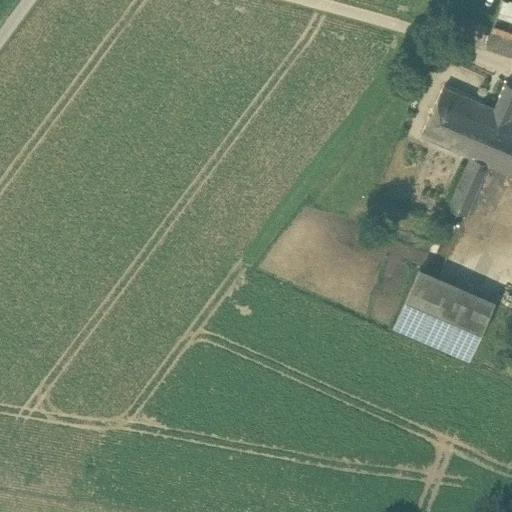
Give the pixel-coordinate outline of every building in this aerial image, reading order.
[(511,0),(501,0),(491,33),(511,40),(511,0)] [(511,40),(491,33),(486,46),(511,55),(511,40)] [(471,156),(448,207),(466,216),(489,164),(511,174),(511,83),(506,81),(495,108),(493,107),(471,156)] [(444,85),(422,134),(471,156),(493,107),(444,85)] [(493,302),(420,270),(396,324),(469,357),(493,302)]
